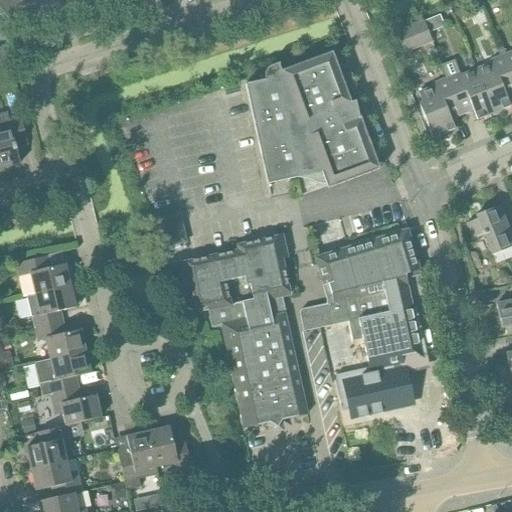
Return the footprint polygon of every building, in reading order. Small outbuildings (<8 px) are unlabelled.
[(25,4),(21,0),(1,0),(0,1),(0,8),(9,19),(22,8),(26,5),(25,4)] [(429,19),(424,21),(428,33),(433,31),(429,19)] [(428,33),(424,21),(396,32),(404,53),(432,42),(428,33)] [(511,51),(502,56),(511,79),(511,51)] [(265,80),(245,85),(267,185),(321,173),(327,189),(379,170),(360,117),(359,117),(355,101),(351,103),(332,52),(282,71),(279,63),(270,67),(269,67),(267,69),(265,71),(264,72),(264,74),(264,76),(264,77),(265,80)] [(511,93),(511,79),(502,56),(490,61),(491,63),(476,70),(493,113),(510,106),(506,96),(511,93)] [(447,79),(462,115),(473,110),(477,120),(493,113),(476,70),(461,76),(454,60),(441,65),(447,79)] [(462,115),(447,79),(435,83),(436,86),(418,93),(422,103),(418,104),(432,138),(455,129),(451,119),(462,115)] [(14,143),(27,140),(20,115),(4,120),(6,130),(0,131),(0,169),(20,164),(14,143)] [(511,229),(509,231),(498,206),(475,215),(477,219),(466,224),(472,239),(483,234),(492,256),(505,250),(507,255),(511,253),(511,229)] [(179,214),(153,220),(159,248),(186,242),(179,214)] [(299,313),(298,314),(302,332),(348,322),(352,342),(363,340),(369,370),(402,363),(400,357),(422,352),(413,308),(412,308),(404,274),(419,270),(407,230),(315,258),(327,297),(325,299),(325,301),(325,303),(325,305),(300,311),(299,312),(299,313)] [(282,258),(287,257),(282,236),(237,246),(238,251),(180,264),(186,290),(191,289),(196,313),(208,311),(212,328),(222,326),(240,410),(244,429),(269,423),(278,429),(279,428),(278,427),(282,421),(307,415),(281,297),(290,295),(282,258)] [(35,295),(70,286),(76,285),(71,266),(65,267),(65,265),(45,270),(42,258),(19,263),(22,276),(20,280),(24,297),(35,295)] [(32,317),(35,329),(58,324),(55,313),(75,308),(74,306),(80,305),(76,285),(70,286),(35,295),(40,315),(32,317)] [(511,301),(496,304),(501,329),(505,328),(506,336),(511,334),(511,301)] [(45,340),(50,360),(85,352),(80,330),(60,335),(58,324),(35,329),(38,341),(45,340)] [(90,374),(85,352),(50,360),(34,363),(42,396),(50,394),(73,389),(70,378),(90,374)] [(2,354),(0,354),(0,367),(11,365),(10,359),(2,354)] [(369,370),(337,377),(344,408),(350,407),(353,417),(385,410),(385,408),(411,402),(402,363),(369,370)] [(66,426),(101,418),(95,396),(75,400),(73,389),(50,394),(55,415),(63,414),(66,426)] [(69,439),(66,426),(43,432),(46,443),(26,448),(31,470),(66,461),(61,441),(69,439)] [(169,427),(148,433),(156,467),(176,463),(178,470),(191,467),(186,444),(174,447),(169,427)] [(158,475),(156,467),(148,433),(126,438),(129,449),(117,451),(126,491),(140,487),(138,480),(158,475)] [(71,482),(66,461),(31,470),(36,491),(56,487),(58,497),(58,498),(74,494),(74,495),(81,493),(78,480),(71,482)] [(81,493),(74,495),(74,494),(58,498),(58,497),(38,502),(40,511),(85,511),(85,507),(89,506),(86,492),(81,493)]
